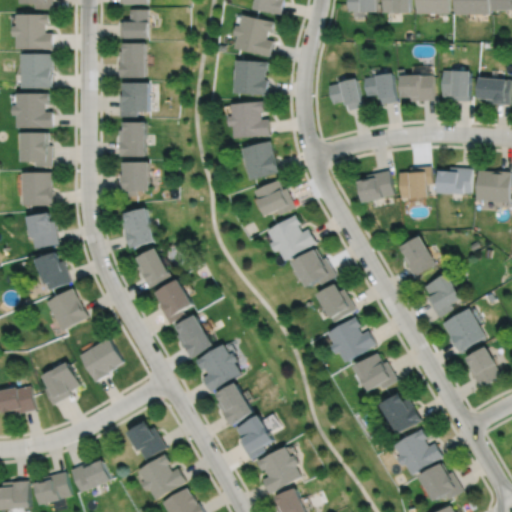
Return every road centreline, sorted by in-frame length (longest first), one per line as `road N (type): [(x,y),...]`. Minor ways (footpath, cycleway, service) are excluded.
road 1 (residential): [(88,0),(88,205),(96,249),(243,511)]
road 2 (residential): [(320,0),(303,80),(316,166),(495,474)]
road 3 (residential): [(511,137),(390,136),(313,156)]
road 4 (residential): [(166,379),(65,437),(0,447)]
